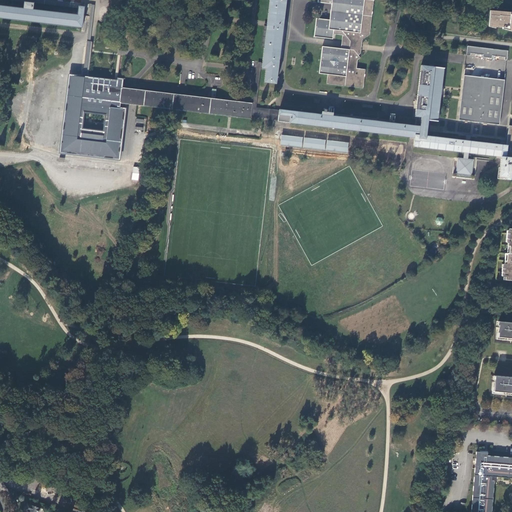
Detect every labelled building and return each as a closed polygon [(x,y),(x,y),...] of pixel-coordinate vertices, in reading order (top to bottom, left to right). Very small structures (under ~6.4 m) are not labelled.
[(0,0),(0,17),(81,27),(83,17),(84,7),(84,5),(84,3),(74,2),(74,0),(58,0),(56,0),(0,0)] [(269,0),(267,21),(266,26),(264,26),(261,48),(263,48),(262,62),(262,63),(261,67),(261,68),(266,69),(264,82),(276,83),(277,69),(284,20),(286,0),(269,0)] [(314,37),(333,39),(333,33),(340,34),(342,37),(346,42),(346,45),(346,49),(323,47),(319,73),(328,74),(327,84),(363,88),(365,69),(356,68),(357,60),(360,58),(358,56),(360,54),(361,51),(361,47),(362,43),(362,40),(370,34),(374,0),(317,0),(318,2),(320,2),(332,4),(330,16),(330,19),(318,18),(316,18),(314,37)] [(84,5),(84,7),(91,8),(90,18),(90,21),(88,36),(83,76),(83,79),(85,80),(88,80),(92,42),(91,42),(93,18),(94,6),(95,4),(84,3),(84,5)] [(497,27),(502,28),(506,28),(506,26),(509,26),(510,14),(510,12),(501,11),(490,10),(489,26),(495,29),(495,27),(497,27)] [(511,14),(510,14),(509,26),(506,26),(506,28),(502,28),(502,29),(511,31),(511,14)] [(467,46),(466,55),(470,56),(470,53),(483,55),(482,57),(491,58),(492,56),(504,57),(504,60),(506,60),(507,51),(467,46)] [(278,119),(279,110),(275,110),(256,107),(260,67),(261,67),(262,63),(257,62),(254,92),(252,104),(251,116),(278,119)] [(498,178),(510,180),(511,160),(511,125),(508,125),(506,145),(469,140),(464,140),(426,135),(426,130),(429,130),(430,124),(427,124),(428,119),(438,120),(437,120),(444,69),(444,68),(429,66),(421,65),(415,116),(414,125),(394,123),(389,122),(333,115),(333,112),(334,108),(328,108),(328,112),(328,115),(280,109),(279,109),(279,110),(278,119),(289,121),(289,122),(289,123),(289,122),(408,137),(410,137),(414,137),(413,146),(464,152),(468,153),(501,157),(498,178)] [(116,83),(88,80),(85,80),(83,79),(83,76),(70,74),(70,78),(69,78),(60,152),(119,159),(125,109),(118,108),(119,102),(133,103),(137,104),(230,115),(251,117),(251,116),(252,104),(216,99),(179,95),(120,88),(121,79),(123,79),(123,78),(117,78),(117,79),(116,83)] [(463,75),(463,80),(503,85),(504,80),(463,75)] [(463,80),(458,119),(498,124),(503,85),(463,80)] [(136,118),(135,130),(144,131),(145,119),(136,118)] [(302,137),(281,134),(281,139),(280,144),(301,147),(302,137)] [(325,140),(304,137),(303,147),(324,150),(325,140)] [(349,146),(349,142),(327,140),(326,150),(348,153),(349,146)] [(468,153),(464,152),(463,158),(457,158),(455,174),(471,176),(473,160),(467,159),(468,153)] [(511,228),(509,229),(508,231),(508,238),(506,238),(506,242),(508,242),(507,246),(509,246),(509,253),(507,253),(506,261),(504,261),(504,264),(502,264),(502,268),(504,268),(504,272),(502,272),(501,276),(503,276),(505,276),(505,280),(511,280),(511,228)] [(511,322),(499,321),(498,327),(496,337),(511,337),(511,322)] [(511,377),(494,376),(494,382),(493,382),(492,391),(511,392),(511,377)] [(470,511),(490,511),(493,481),(491,481),(491,476),(511,478),(511,457),(487,456),(487,453),(476,452),(470,511)]
